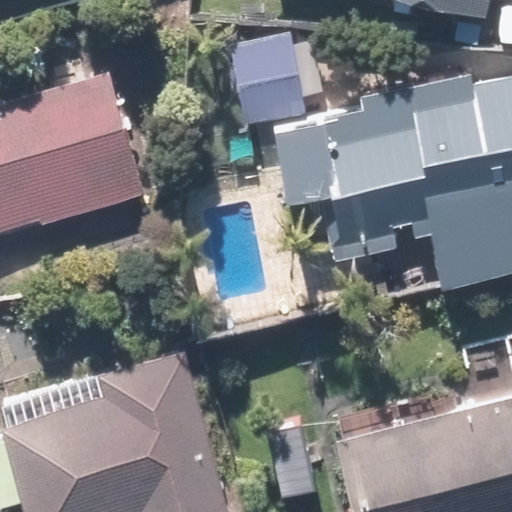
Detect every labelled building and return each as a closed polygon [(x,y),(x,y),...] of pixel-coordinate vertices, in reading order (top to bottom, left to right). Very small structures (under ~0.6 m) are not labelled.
[(302,20),(241,29),(253,113),(314,104),(302,20)] [(433,214),(442,268),(511,255),(511,53),(337,83),(340,103),(291,111),(302,177),(346,169),(356,227),(433,214)] [(109,64),(0,95),(0,232),(145,192),(109,64)] [(19,431),(0,435),(0,491),(1,496),(34,487),(41,511),(243,511),(225,445),(243,440),(213,334),(8,392),(19,431)] [(511,382),(351,420),(373,511),(507,511),(511,511),(511,382)]
